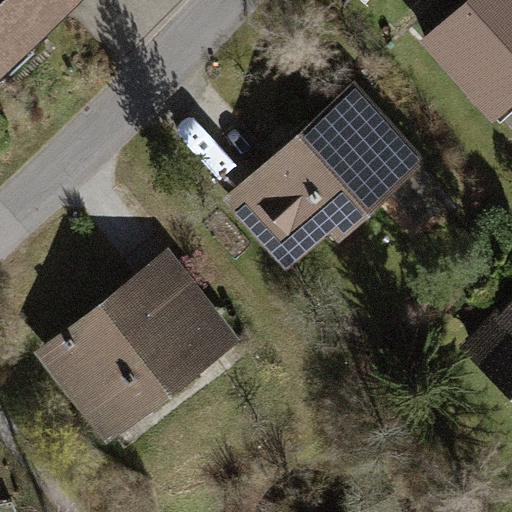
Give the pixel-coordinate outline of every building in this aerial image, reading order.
[(0,0),(0,77),(84,0),(0,0)] [(511,0),(469,0),(421,44),(497,127),(511,113),(511,0)] [(358,80),(216,201),(282,279),(334,235),(341,242),(432,166),(358,80)] [(415,226),(448,204),(431,179),(398,201),(415,226)] [(171,244),(38,346),(109,438),(242,335),(171,244)] [(511,290),(458,347),(511,398),(511,290)] [(404,511),(396,495),(359,511),(404,511)]
